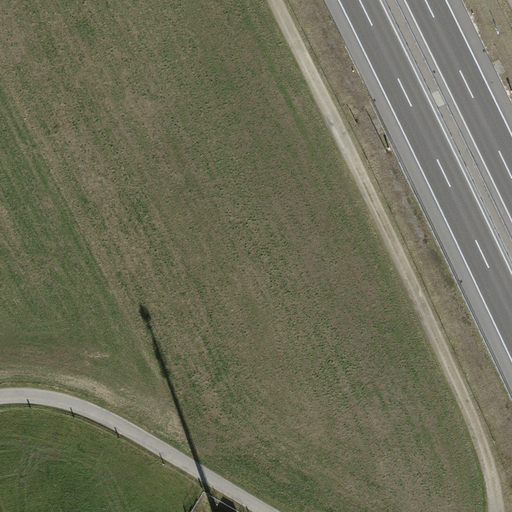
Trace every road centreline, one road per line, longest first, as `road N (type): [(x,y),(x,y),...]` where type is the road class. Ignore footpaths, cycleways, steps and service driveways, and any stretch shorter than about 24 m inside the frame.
road 1 (track): [(273,0),(470,416),(495,511)]
road 2 (motorway): [(361,0),(511,317)]
road 3 (residential): [(262,511),(48,396),(0,400)]
road 4 (motorway): [(511,178),(425,0)]
